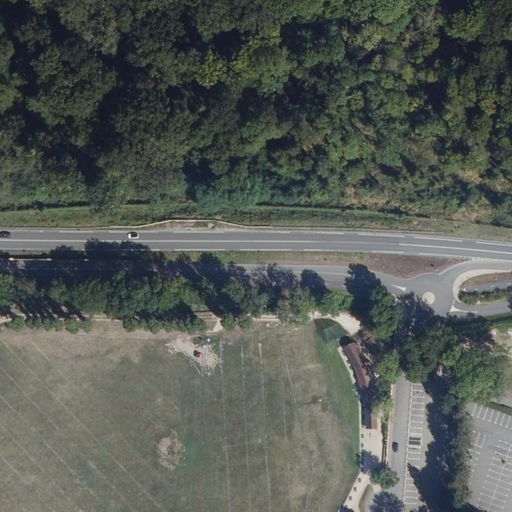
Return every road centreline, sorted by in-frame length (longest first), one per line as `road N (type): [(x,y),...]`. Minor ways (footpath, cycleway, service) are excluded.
road 1 (primary): [(0,238),(387,242),(511,255)]
road 2 (residential): [(0,267),(334,271),(428,295)]
road 3 (track): [(0,320),(321,316),(345,320),(409,371)]
road 4 (residential): [(400,511),(409,371),(428,295)]
